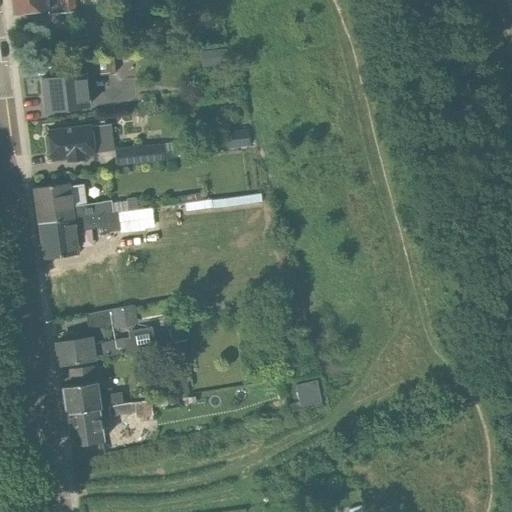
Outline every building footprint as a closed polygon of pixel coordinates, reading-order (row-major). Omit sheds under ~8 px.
[(47,9),(48,13),(76,10),(74,0),(81,0),(82,5),(101,3),(100,0),(10,0),(12,13),(47,9)] [(228,65),(226,48),(201,51),(202,68),(228,65)] [(45,110),(65,108),(77,107),(88,105),(85,76),(115,73),(113,58),(72,62),(52,64),(53,77),(41,78),(45,110)] [(83,156),(95,154),(91,125),(47,131),(48,137),(45,138),(47,154),(50,153),(51,160),(68,157),(68,161),(83,159),(83,156)] [(252,146),(250,129),(226,132),(228,149),(252,146)] [(161,144),(137,147),(113,149),(115,165),(139,163),(162,160),(161,144)] [(104,214),(116,213),(113,213),(111,201),(73,206),(69,183),(33,188),(38,223),(104,214)] [(126,198),(126,201),(128,211),(138,210),(137,197),(126,198)] [(43,259),(79,254),(76,231),(105,227),(106,232),(120,230),(118,213),(116,213),(104,214),(38,223),(43,259)] [(291,286),(297,285),(295,276),(265,280),(268,296),(278,294),(282,311),(295,309),(291,286)] [(86,315),(88,330),(115,325),(112,310),(86,315)] [(59,365),(79,362),(146,351),(157,349),(153,328),(128,332),(129,337),(92,344),(91,337),(56,343),(59,365)] [(108,407),(123,403),(121,392),(99,395),(94,365),(68,369),(71,386),(62,387),(66,413),(98,408),(108,407)] [(188,394),(186,377),(174,378),(176,396),(188,394)] [(317,380),(297,385),(300,402),(301,406),(322,402),(321,396),(317,380)] [(123,403),(108,407),(109,417),(135,413),(136,417),(152,415),(151,400),(123,403)] [(70,444),(104,440),(98,408),(66,413),(70,444)]
